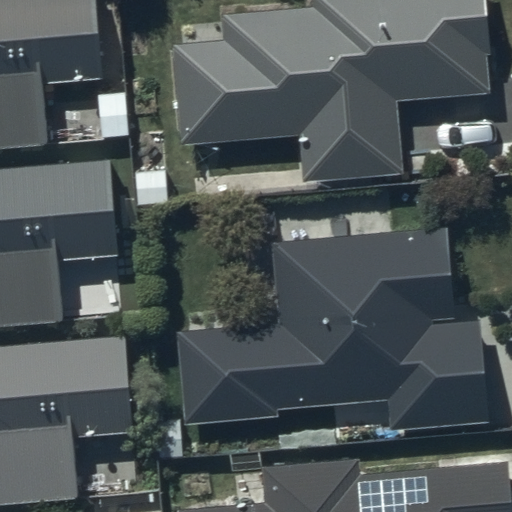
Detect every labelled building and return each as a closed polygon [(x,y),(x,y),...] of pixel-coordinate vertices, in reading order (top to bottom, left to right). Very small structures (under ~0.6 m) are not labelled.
[(95,0),(0,0),(0,138),(44,135),(38,76),(102,70),(95,0)] [(225,34),(173,39),(181,137),(301,127),(305,173),(402,165),(396,93),(488,86),(485,45),(488,45),(484,0),(316,0),(316,1),(223,9),(225,34)] [(106,159),(0,166),(0,321),(62,316),(57,250),(113,246),(106,159)] [(446,222),(271,236),(278,317),(178,325),(185,415),(275,407),(274,400),(387,391),(390,421),(487,413),(479,310),(453,312),(446,222)] [(123,329),(0,340),(0,495),(76,488),(70,431),(132,426),(123,329)] [(266,496),(179,503),(179,511),(510,511),(506,456),(361,467),(360,453),(264,461),(266,496)]
